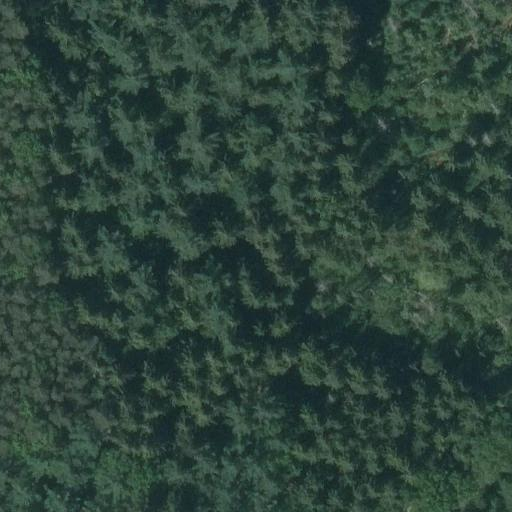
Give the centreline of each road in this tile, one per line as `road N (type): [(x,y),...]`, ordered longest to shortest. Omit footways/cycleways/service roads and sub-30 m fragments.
road 1 (track): [(353,0),(292,352),(280,511)]
road 2 (track): [(11,0),(89,411),(0,439)]
road 3 (track): [(511,416),(355,511)]
